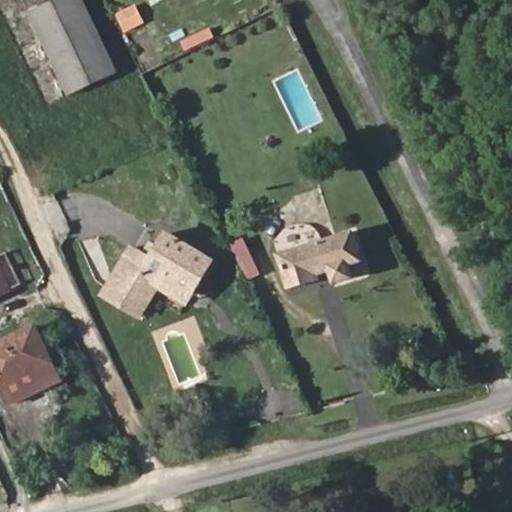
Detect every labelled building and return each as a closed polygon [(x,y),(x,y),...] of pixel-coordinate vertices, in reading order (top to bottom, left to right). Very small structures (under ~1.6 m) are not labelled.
[(61,0),(29,15),(69,96),(117,72),(80,0),(61,0)] [(137,2),(116,14),(127,33),(148,21),(137,2)] [(188,51),(217,37),(212,26),(183,40),(188,51)] [(132,243),(120,265),(108,287),(140,306),(143,308),(162,275),(179,269),(196,278),(211,251),(170,228),(160,245),(155,255),(143,249),(132,243)] [(318,282),(316,279),(331,275),(335,284),(351,279),(348,269),(365,263),(353,232),(279,256),(291,289),(318,282)] [(247,280),(262,274),(247,236),(231,242),(247,280)] [(149,239),(143,249),(155,255),(160,245),(149,239)] [(179,269),(162,275),(190,291),(196,278),(179,269)] [(0,296),(9,292),(0,273),(0,296)] [(0,341),(0,390),(53,366),(34,325),(0,341)] [(53,366),(0,390),(0,391),(7,408),(62,382),(53,366)]
